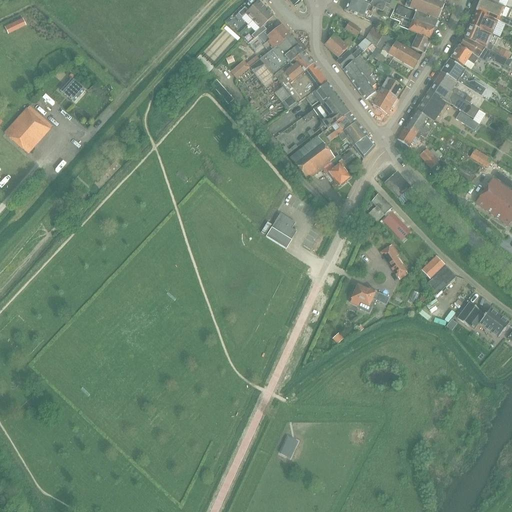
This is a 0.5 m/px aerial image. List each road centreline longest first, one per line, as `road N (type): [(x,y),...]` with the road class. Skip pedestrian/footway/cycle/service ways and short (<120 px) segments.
road 1 (residential): [(366,175),(448,264),(511,315)]
road 2 (residential): [(90,133),(214,0)]
road 3 (tertiary): [(511,270),(461,229),(388,147)]
road 4 (tertiary): [(380,138),(464,0)]
road 5 (tertiary): [(380,138),(316,53),(316,29)]
road 6 (residential): [(316,286),(366,175)]
